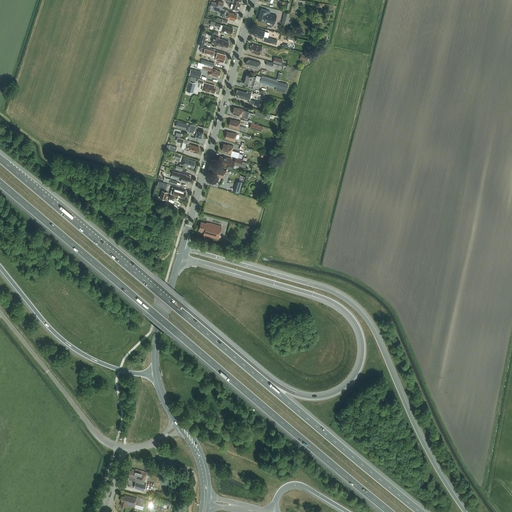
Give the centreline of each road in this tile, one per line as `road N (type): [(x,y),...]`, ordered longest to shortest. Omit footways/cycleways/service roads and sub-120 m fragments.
road 1 (motorway): [(0,183),(387,511)]
road 2 (motorway): [(466,511),(357,307),(328,289),(182,247)]
road 3 (motorway): [(179,257),(321,299),(354,323),(357,369),(327,397),(291,394),(234,357)]
road 4 (motorway): [(234,357),(0,159)]
road 5 (secondary): [(182,247),(253,0)]
road 6 (motorway): [(419,511),(234,357)]
road 7 (motorway): [(0,266),(79,352),(119,370),(156,373)]
road 8 (unclassified): [(124,449),(103,442),(0,313)]
